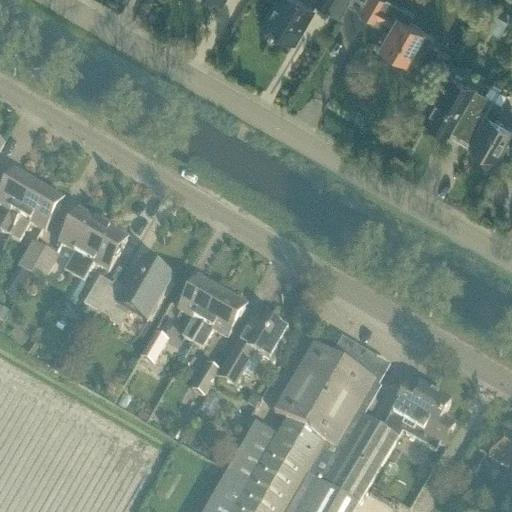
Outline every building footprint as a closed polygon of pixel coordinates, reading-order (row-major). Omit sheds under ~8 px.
[(295,40),(315,7),(303,0),(275,0),(262,23),(274,30),(275,29),(295,40)] [(314,0),(314,1),(329,10),(335,0),(314,0)] [(393,0),(367,0),(360,12),(375,21),(378,16),(393,25),(382,44),(394,51),(393,54),(403,60),(405,57),(409,59),(411,55),(417,58),(423,48),(427,50),(435,36),(426,31),(427,29),(411,20),(415,13),(393,0)] [(486,27),(500,35),(509,19),(495,12),(486,27)] [(486,93),(480,90),(450,73),(423,119),(448,133),(451,129),(462,134),(486,93)] [(511,94),(511,81),(506,79),(501,91),(511,94)] [(419,81),(412,92),(423,98),(430,87),(419,81)] [(486,93),(462,134),(462,135),(471,140),(473,141),(470,145),(495,160),(511,129),(511,127),(496,118),(504,104),(503,103),(486,93)] [(0,232),(10,238),(41,187),(17,173),(0,201),(0,209),(10,215),(0,232)] [(31,227),(45,236),(65,202),(41,187),(10,238),(21,244),(31,227)] [(75,279),(105,227),(81,212),(60,249),(74,257),(65,274),(75,279)] [(108,277),(130,241),(105,227),(75,279),(85,285),(94,269),(108,277)] [(32,277),(47,251),(34,243),(19,270),(20,270),(21,271),(31,277),(32,277)] [(47,251),(32,277),(46,285),(61,259),(47,251)] [(130,315),(147,325),(174,279),(145,263),(124,297),(112,290),(98,315),(122,329),(130,315)] [(20,270),(13,282),(24,289),(31,277),(21,271),(20,270)] [(193,345),(224,294),(200,280),(179,315),(193,322),(183,339),(193,345)] [(98,315),(112,290),(99,283),(85,307),(98,315)] [(214,334),(228,343),(248,308),(224,294),(193,345),(204,352),(214,334)] [(11,313),(0,307),(0,320),(5,323),(11,313)] [(262,360),(273,367),(292,335),(268,320),(258,335),(249,330),(219,380),(237,391),(255,360),(260,363),(262,360)] [(77,324),(75,329),(80,332),(86,336),(89,331),(77,324)] [(170,343),(156,335),(142,359),(155,367),(170,343)] [(385,431),(358,417),(376,386),(379,388),(390,369),(344,342),(335,357),(329,353),(327,356),(315,348),(275,415),(287,422),(276,442),(257,430),(210,511),(358,511),(400,440),(385,431)] [(206,399),(221,373),(207,365),(193,391),(206,399)] [(440,448),(443,449),(456,426),(444,419),(452,405),(423,389),(419,398),(408,392),(385,431),(400,440),(404,434),(437,453),(440,448)] [(222,399),(214,394),(204,411),(212,416),(222,399)] [(257,411),(263,401),(254,396),(248,406),(257,411)] [(147,425),(150,419),(142,415),(139,420),(147,425)] [(178,431),(173,439),(180,443),(185,435),(178,431)] [(511,439),(504,434),(489,458),(509,470),(498,488),(511,495),(505,507),(511,511),(511,439)] [(487,455),(479,451),(465,475),(473,480),(487,455)]
